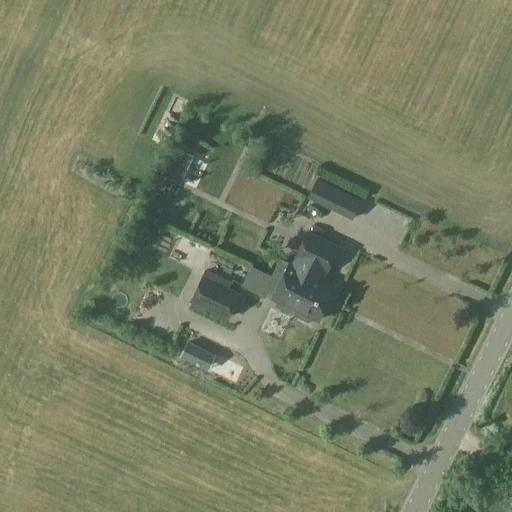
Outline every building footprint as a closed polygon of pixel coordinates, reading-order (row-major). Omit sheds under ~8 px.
[(175,147),(162,175),(181,183),(194,156),(175,147)] [(340,190),(331,209),(353,219),(362,200),(340,190)] [(149,193),(142,207),(159,215),(165,201),(149,193)] [(194,229),(220,238),(231,207),(205,198),(194,229)] [(292,255),(290,224),(268,225),(270,256),(292,255)] [(281,259),(272,276),(327,303),(335,286),(321,279),(326,270),(327,271),(339,247),(308,233),(297,256),(298,257),(294,266),(281,259)] [(252,267),(243,286),(264,296),(265,294),(278,300),(277,303),(278,307),(288,312),(292,311),(293,308),(299,310),(297,313),(298,317),(309,322),(312,321),(314,318),(319,320),(327,303),(272,276),(252,267)] [(203,277),(192,300),(228,318),(239,295),(203,277)]
